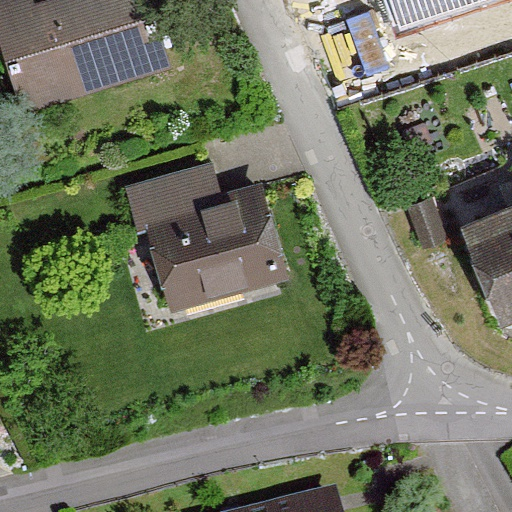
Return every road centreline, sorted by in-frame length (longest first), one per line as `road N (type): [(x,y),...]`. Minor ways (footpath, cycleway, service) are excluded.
road 1 (residential): [(0,504),(220,455),(468,426)]
road 2 (residential): [(258,0),(468,426)]
